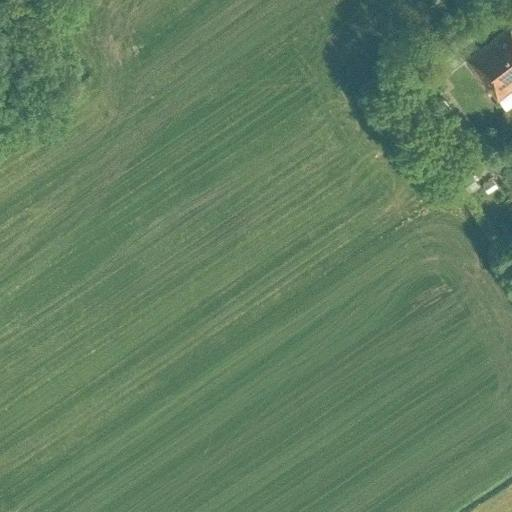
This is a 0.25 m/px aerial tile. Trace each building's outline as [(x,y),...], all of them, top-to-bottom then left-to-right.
[(511,29),(508,25),(466,58),(498,99),(511,88),(511,29)] [(433,42),(438,49),(455,36),(450,29),(433,42)] [(412,70),(426,89),(450,72),(435,52),(412,70)] [(452,143),(465,134),(449,109),(435,118),(452,143)] [(511,210),(511,205),(500,181),(488,187),(485,180),(467,188),(484,224),(511,210)]
